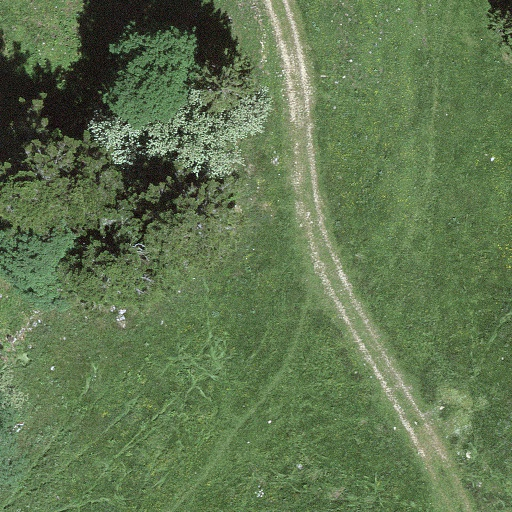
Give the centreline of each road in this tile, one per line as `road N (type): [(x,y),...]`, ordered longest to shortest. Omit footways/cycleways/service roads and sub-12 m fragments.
road 1 (track): [(277,0),(298,87),(312,229),(339,306)]
road 2 (track): [(339,306),(432,458),(453,511)]
